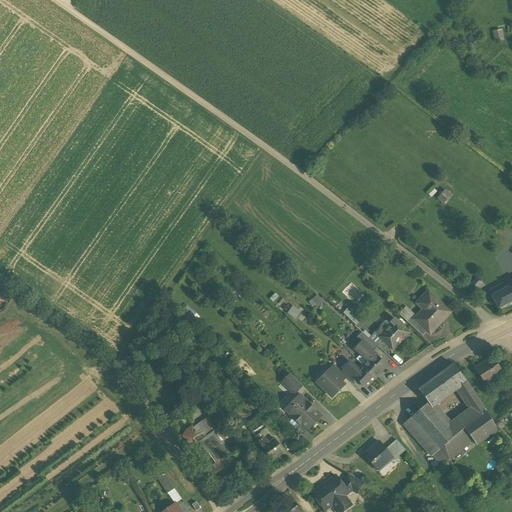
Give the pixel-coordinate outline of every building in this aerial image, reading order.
[(493,41),(502,40),(501,29),(492,31),(493,41)] [(444,189),(436,198),(442,203),(450,195),(444,189)] [(482,281),(477,277),(472,285),(476,288),(482,281)] [(511,280),(489,291),(497,308),(511,300),(511,280)] [(420,299),(427,306),(423,311),(422,310),(413,320),(426,333),(428,335),(444,318),(445,319),(451,313),(428,292),(420,299)] [(316,294),(308,303),(315,308),(322,299),(316,294)] [(291,305),(286,313),(294,319),(300,311),(291,305)] [(347,308),(342,314),(351,320),(355,314),(347,308)] [(426,333),(413,320),(411,317),(407,322),(422,337),(426,333)] [(394,320),(384,331),(380,328),(375,333),(378,337),(380,340),(389,348),(393,352),(409,335),(394,320)] [(376,346),(366,337),(362,341),(361,343),(372,353),(377,347),(376,346)] [(389,348),(380,340),(376,346),(377,347),(384,353),(389,348)] [(372,353),(361,343),(354,350),(368,362),(375,355),(372,353)] [(368,362),(363,367),(375,379),(387,366),(375,355),(368,362)] [(491,357),(475,368),(484,382),(491,377),(493,380),(502,374),(491,357)] [(357,370),(351,363),(345,369),(357,380),(365,389),(375,379),(363,367),(362,365),(357,370)] [(465,381),(453,365),(445,371),(456,387),(465,381)] [(341,373),(334,366),(329,371),(341,383),(346,378),(341,373)] [(357,380),(345,369),(341,373),(346,378),(353,384),(357,380)] [(341,383),(329,371),(317,383),(332,398),(344,386),(341,383)] [(445,371),(431,382),(430,381),(428,383),(419,390),(428,403),(431,406),(456,387),(445,371)] [(302,386),(290,375),(282,383),(293,394),(302,386)] [(465,381),(456,387),(478,418),(485,412),(465,381)] [(308,404),(300,396),(291,405),(293,407),(287,412),(293,417),(292,418),(299,425),(300,424),(307,431),(321,417),(314,410),(313,411),(307,405),(308,404)] [(428,403),(411,418),(439,450),(454,436),(429,408),(431,406),(428,403)] [(478,418),(463,428),(472,440),(475,444),(496,429),(485,412),(478,418)] [(208,418),(197,426),(202,433),(202,432),(206,437),(213,432),(216,430),(208,418)] [(411,418),(403,425),(432,457),(439,450),(411,418)] [(305,433),(298,425),(293,429),(301,437),(305,433)] [(191,428),(186,431),(183,437),(188,443),(193,440),(192,439),(202,433),(197,426),(193,429),(191,428)] [(221,429),(218,428),(216,430),(213,432),(219,440),(218,441),(220,444),(223,442),(227,439),(227,437),(221,429)] [(454,436),(439,450),(449,461),(472,440),(463,428),(454,436)] [(202,433),(192,439),(193,440),(196,445),(199,443),(198,443),(206,437),(202,432),(202,433)] [(219,440),(213,432),(206,437),(198,443),(199,443),(207,454),(208,453),(215,463),(216,464),(222,460),(222,461),(223,461),(223,460),(224,459),(231,453),(223,442),(220,444),(218,441),(219,440)] [(261,434),(255,437),(259,443),(265,439),(261,434)] [(265,439),(259,443),(263,448),(268,444),(265,439)] [(283,453),(273,440),(268,444),(263,448),(272,461),(283,453)] [(396,440),(385,450),(393,458),(394,460),(405,451),(396,440)] [(385,450),(379,442),(364,456),(377,471),(393,458),(385,450)] [(222,460),(216,464),(215,463),(209,468),(214,475),(226,466),(222,461),(222,460)] [(174,490),(164,474),(157,479),(167,494),(174,490)] [(362,482),(349,475),(344,483),(342,484),(352,490),(357,492),(362,482)] [(336,477),(312,494),(324,511),(332,505),(337,511),(342,511),(350,506),(343,496),(352,490),(342,484),(341,485),(336,477)] [(196,511),(200,509),(196,502),(192,505),(196,511)]
